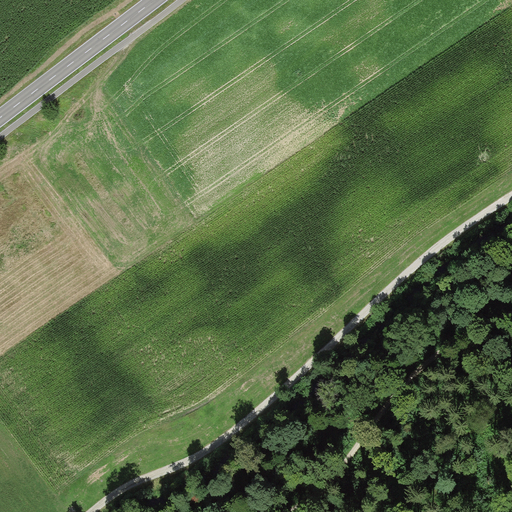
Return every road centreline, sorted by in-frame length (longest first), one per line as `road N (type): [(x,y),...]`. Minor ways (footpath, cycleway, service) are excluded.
road 1 (track): [(511,199),(242,422),(92,511)]
road 2 (track): [(283,511),(343,469),(390,391),(447,345),(511,315)]
road 3 (primary): [(153,0),(0,116)]
